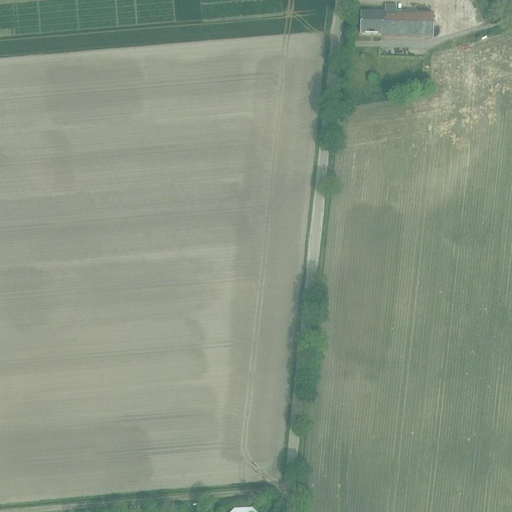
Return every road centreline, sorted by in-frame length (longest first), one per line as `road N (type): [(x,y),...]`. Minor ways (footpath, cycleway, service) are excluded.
road 1 (unclassified): [(291,487),(340,0)]
road 2 (residential): [(291,487),(0,511)]
